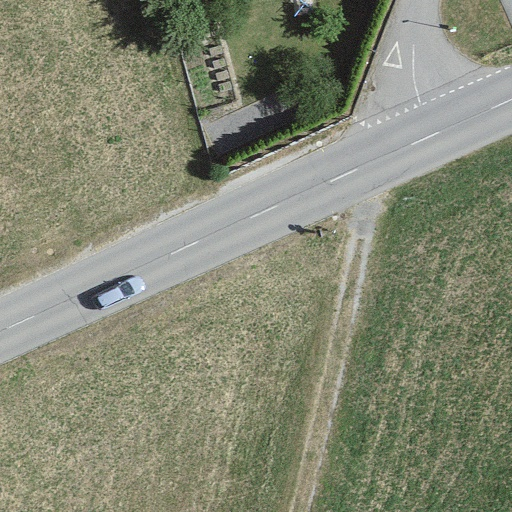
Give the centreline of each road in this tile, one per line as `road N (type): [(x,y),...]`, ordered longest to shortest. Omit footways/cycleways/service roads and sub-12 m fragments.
road 1 (tertiary): [(0,327),(427,134)]
road 2 (residential): [(427,134),(413,41),(418,0)]
